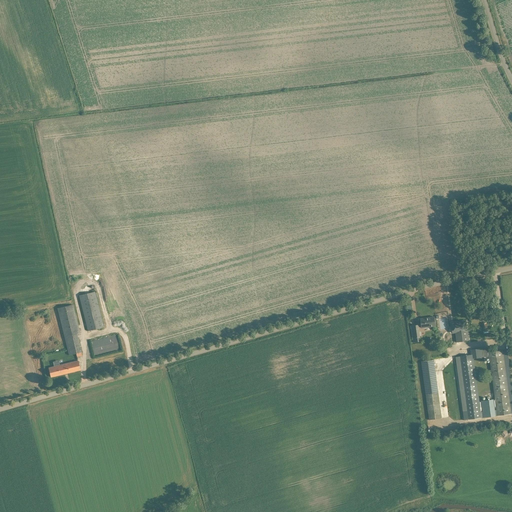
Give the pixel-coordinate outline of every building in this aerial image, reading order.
[(79,295),(86,326),(88,331),(103,327),(102,322),(95,292),(79,295)] [(73,304),(57,308),(69,355),(81,352),(77,333),(80,333),(78,328),(73,304)] [(420,319),(422,328),(436,326),(435,317),(420,319)] [(452,333),(455,333),(456,343),(469,341),(467,331),(468,331),(466,321),(451,323),(452,333)] [(418,324),(411,326),(412,333),(419,331),(418,324)] [(94,356),(122,350),(118,334),(91,340),(94,356)] [(488,353),(487,348),(481,348),(470,350),(471,355),(456,357),(465,420),(511,414),(503,351),(488,353)] [(434,360),(422,361),(429,420),(442,418),(434,360)] [(48,368),(49,372),(51,377),(80,370),(78,361),(63,364),(58,366),(48,368)]
